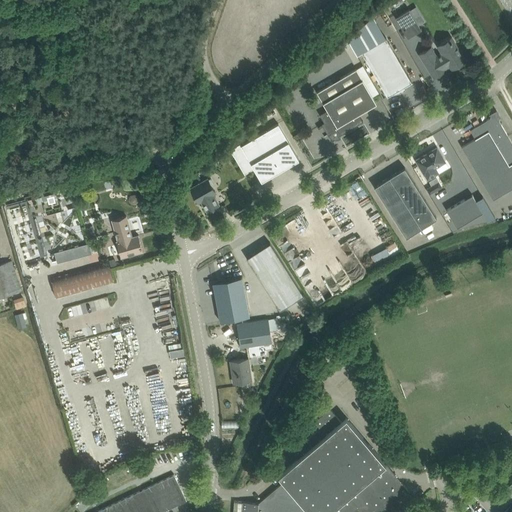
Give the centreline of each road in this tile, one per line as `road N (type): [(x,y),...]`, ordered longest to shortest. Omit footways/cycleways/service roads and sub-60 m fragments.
road 1 (unclassified): [(182,258),(470,99),(511,65)]
road 2 (residential): [(436,511),(450,498),(440,477),(410,478),(333,392),(251,489),(207,493)]
road 3 (unknown): [(128,277),(49,305),(57,360),(80,398),(139,374),(149,359),(148,337),(134,298)]
road 4 (unclassified): [(207,493),(206,385),(182,258)]
road 5 (unclassified): [(0,192),(163,156)]
road 6 (unclassified): [(230,101),(339,0)]
